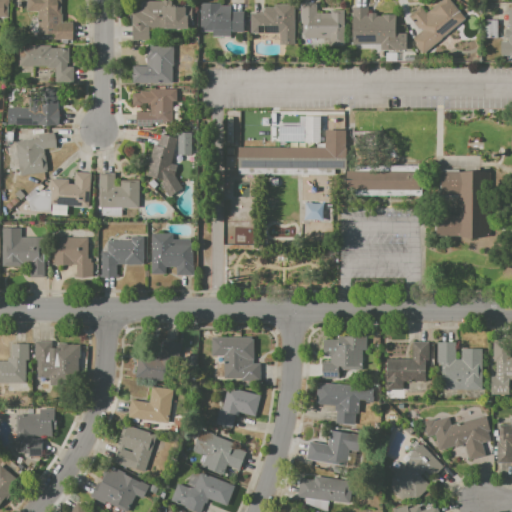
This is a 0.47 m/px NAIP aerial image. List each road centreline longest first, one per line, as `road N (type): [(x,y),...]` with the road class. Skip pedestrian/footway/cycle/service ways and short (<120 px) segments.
road 1 (tertiary): [(511,309),(0,310)]
road 2 (residential): [(108,310),(100,404),(36,511)]
road 3 (residential): [(292,309),(283,416),(252,511)]
road 4 (residential): [(104,0),(98,127)]
